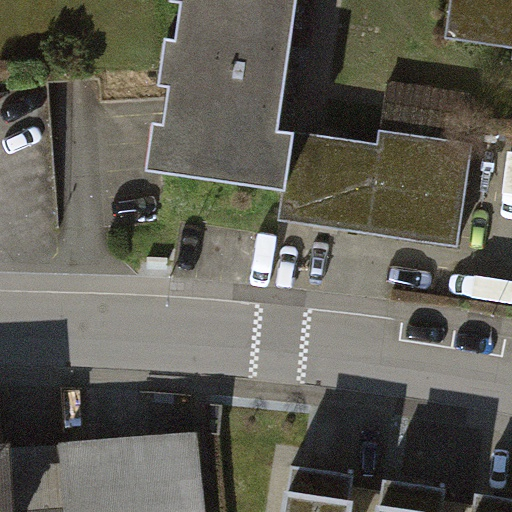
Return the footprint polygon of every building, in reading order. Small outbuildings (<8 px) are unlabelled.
[(186,0),(161,167),(284,185),(280,216),(455,242),(477,90),(385,76),(375,146),(287,133),(299,48),(306,0),(186,0)] [(511,0),(444,0),(438,41),(511,53),(511,0)] [(0,449),(0,511),(193,511),(188,436),(0,449)] [(365,511),(370,479),(297,469),(291,511),(365,511)] [(463,511),(465,501),(396,487),(391,511),(463,511)]
